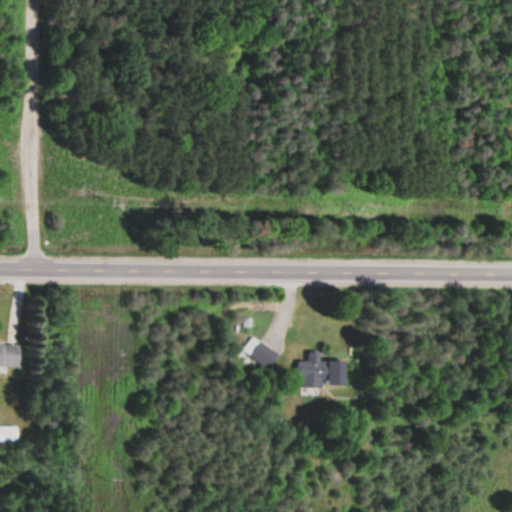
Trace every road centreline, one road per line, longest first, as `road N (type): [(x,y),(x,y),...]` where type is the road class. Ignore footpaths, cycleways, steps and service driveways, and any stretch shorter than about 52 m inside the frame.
road 1 (tertiary): [(511,276),(0,270)]
road 2 (residential): [(31,271),(22,0)]
